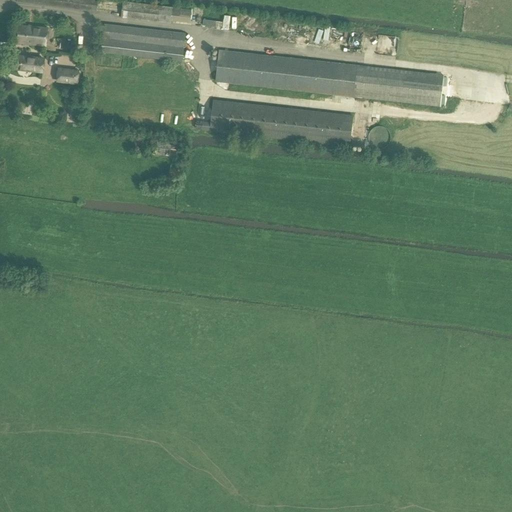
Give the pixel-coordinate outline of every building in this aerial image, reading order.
[(96,12),(97,0),(17,0),(17,2),(96,12)] [(190,23),(192,10),(123,2),(121,18),(127,19),(171,24),(171,21),(190,23)] [(183,61),(186,33),(105,24),(101,53),(124,55),(183,61)] [(46,46),(48,29),(18,25),(16,42),(38,45),(46,46)] [(63,41),(62,49),(71,50),(72,42),(63,41)] [(441,107),(444,75),(358,66),(231,52),(219,51),(216,81),(355,97),(441,107)] [(42,72),(43,59),(12,56),(11,68),(42,72)] [(77,83),(79,72),(59,69),(57,80),(65,81),(77,83)] [(349,146),(353,116),(352,116),(214,100),(211,122),(203,121),(202,129),(349,146)] [(161,138),(161,140),(157,140),(156,148),(171,150),(171,149),(180,150),(181,143),(168,142),(168,139),(161,138)]
